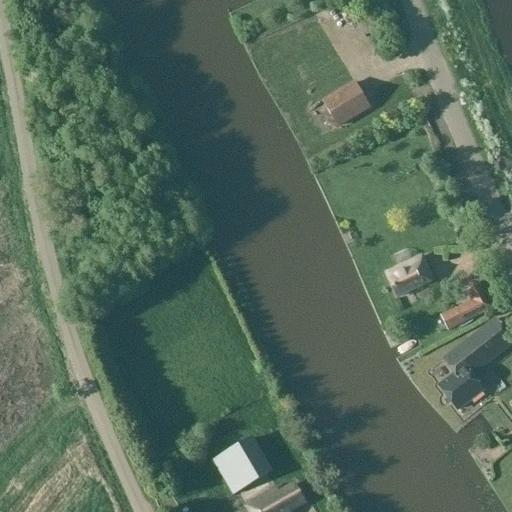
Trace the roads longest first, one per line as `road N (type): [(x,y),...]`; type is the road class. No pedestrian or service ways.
road 1 (unclassified): [(141,511),(63,315),(0,11)]
road 2 (tertiary): [(511,254),(410,0)]
